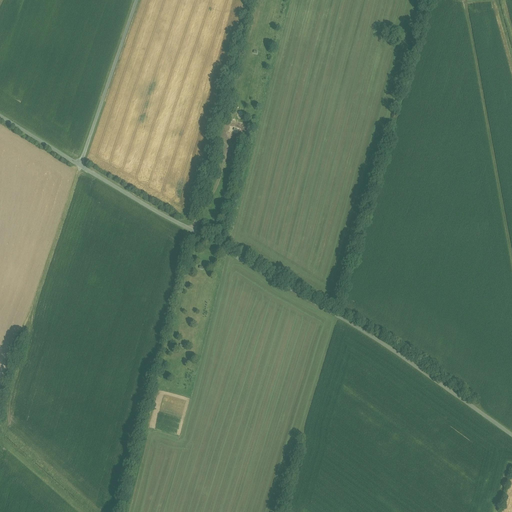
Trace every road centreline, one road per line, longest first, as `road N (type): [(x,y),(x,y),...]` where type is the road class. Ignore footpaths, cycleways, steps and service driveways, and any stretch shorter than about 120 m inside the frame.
road 1 (unclassified): [(511,432),(383,340),(80,161)]
road 2 (track): [(460,0),(511,279)]
road 3 (unclassified): [(135,0),(80,161)]
